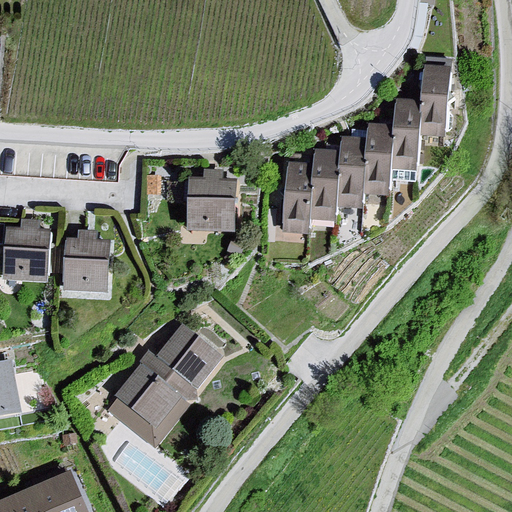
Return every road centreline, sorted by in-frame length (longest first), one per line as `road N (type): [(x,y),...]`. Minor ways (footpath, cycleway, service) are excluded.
road 1 (residential): [(511,146),(501,182),(220,511)]
road 2 (residential): [(396,66),(339,115),(237,146),(0,138)]
road 3 (unclassified): [(412,421),(511,236)]
road 4 (unclassified): [(412,421),(511,320)]
